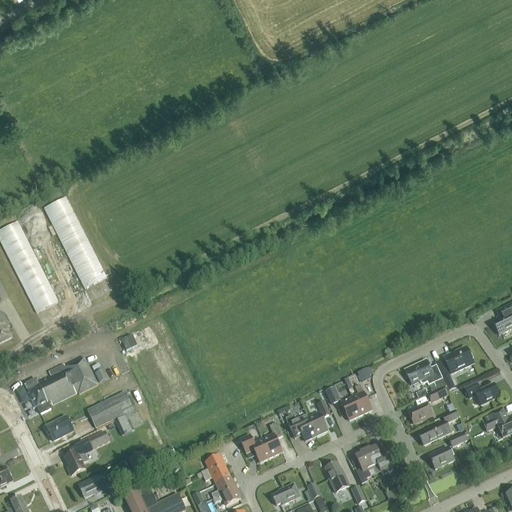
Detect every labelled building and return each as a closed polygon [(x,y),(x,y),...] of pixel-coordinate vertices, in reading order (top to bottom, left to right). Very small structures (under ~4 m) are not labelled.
[(44,210),(85,290),(106,279),(66,199),(44,210)] [(17,224),(0,232),(0,242),(37,314),(58,303),(17,224)] [(511,305),(501,311),(505,319),(493,325),(499,337),(511,330),(511,305)] [(0,345),(12,339),(8,329),(10,328),(2,314),(0,314),(0,345)] [(133,337),(122,342),(127,353),(137,348),(133,337)] [(451,376),(473,366),(466,350),(464,351),(463,351),(459,352),(459,354),(454,356),(454,355),(444,360),(451,376)] [(93,359),(92,357),(88,359),(89,361),(95,374),(100,372),(93,359)] [(79,396),(98,386),(84,359),(65,368),(64,366),(49,373),(51,378),(38,385),(36,380),(26,385),(30,393),(29,393),(37,410),(38,409),(41,416),(51,411),(49,407),(51,405),(52,407),(78,394),(79,396)] [(455,390),(443,362),(436,365),(449,393),(455,390)] [(429,387),(434,385),(436,389),(431,391),(432,395),(446,388),(443,381),(439,373),(433,376),(426,363),(405,373),(412,387),(420,383),(421,385),(423,386),(427,384),(429,387)] [(371,376),(368,370),(367,371),(366,369),(359,373),(363,380),(371,376)] [(100,372),(95,374),(100,384),(107,380),(102,371),(100,372)] [(481,408),(500,399),(494,385),(480,392),(477,385),(465,391),(470,401),(476,397),(481,408)] [(358,396),(352,399),(361,417),(372,412),(360,387),(355,389),(358,396)] [(448,397),(444,389),(446,388),(432,395),(428,397),(432,405),(448,397)] [(331,406),(340,402),(334,389),(325,393),(331,406)] [(96,430),(134,411),(125,393),(87,412),(96,430)] [(361,417),(352,399),(341,404),(349,422),(361,417)] [(319,415),(308,420),(317,438),(328,433),(322,420),(330,416),(324,403),(318,406),(321,414),(319,415)] [(414,426),(432,417),(427,406),(409,414),(414,426)] [(487,433),(498,428),(503,440),(504,440),(504,439),(511,435),(511,420),(508,422),(503,411),(491,416),(491,417),(485,420),(487,424),(484,426),(487,433)] [(446,426),(460,420),(456,412),(443,419),(445,424),(439,427),(419,436),(424,448),(444,438),(451,435),(446,426)] [(293,416),(286,420),(292,434),(296,441),(303,438),(305,443),(317,438),(308,420),(306,415),(295,420),(293,416)] [(54,443),(74,433),(66,418),(46,428),(54,443)] [(276,441),(283,437),(277,425),(270,428),(274,436),(263,441),(271,459),(282,454),(276,441)] [(92,452),(110,443),(105,433),(70,450),(72,456),(65,459),(73,477),(85,471),(82,465),(88,462),(84,454),(91,451),(92,452)] [(452,450),(471,441),(467,433),(448,442),(452,450)] [(271,459),(263,441),(254,445),(250,437),(240,442),(246,455),(254,452),(260,464),(271,459)] [(374,447),(365,451),(373,469),(378,467),(381,474),(386,471),(387,475),(393,472),(387,458),(381,461),(374,447)] [(157,467),(176,457),(171,448),(152,458),(157,467)] [(435,472),(454,463),(448,449),(429,458),(435,472)] [(484,452),(478,450),(475,451),(478,458),(485,455),(484,452)] [(373,469),(365,451),(355,456),(361,470),(356,473),(362,486),(368,483),(367,480),(371,478),(368,472),(373,469)] [(151,472),(142,454),(128,461),(138,479),(151,472)] [(201,474),(203,479),(225,468),(220,457),(205,464),(208,471),(201,474)] [(181,470),(178,464),(169,469),(172,475),(181,470)] [(336,495),(350,488),(343,475),(337,464),(325,470),(330,481),(329,481),(336,495)] [(230,479),(225,468),(203,479),(206,483),(213,480),(216,486),(230,479)] [(6,486),(12,483),(6,469),(0,471),(0,488),(1,488),(1,489),(6,487),(6,486)] [(104,493),(100,484),(107,481),(104,475),(79,487),(85,500),(96,494),(97,496),(104,493)] [(236,490),(230,479),(216,486),(219,492),(212,496),(214,500),(236,490)] [(283,507),(300,499),(293,485),(279,492),(279,494),(272,498),(276,507),(282,505),(283,507)] [(315,501),(321,498),(315,485),(307,489),(314,501),(315,501)] [(387,493),(391,502),(405,495),(401,487),(387,493)] [(359,506),(366,503),(359,488),(352,492),(359,506)] [(185,511),(178,496),(157,506),(150,490),(138,496),(137,492),(124,499),(130,511),(185,511)] [(241,501),(236,490),(214,500),(216,505),(223,501),(226,508),(241,501)] [(205,504),(203,498),(195,502),(198,507),(205,504)] [(321,498),(315,501),(318,508),(324,505),(321,498)] [(11,504),(14,510),(9,511),(24,511),(27,511),(21,499),(11,504)]
